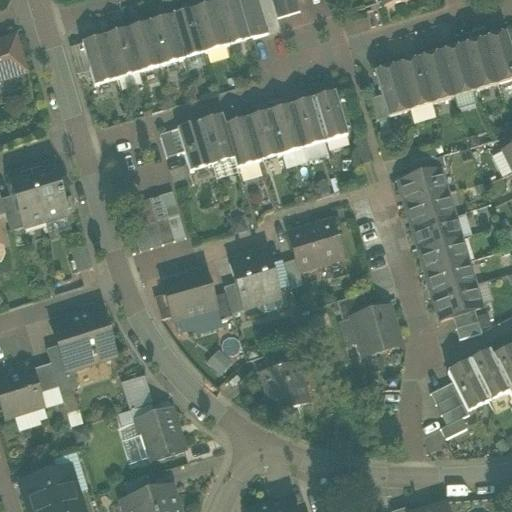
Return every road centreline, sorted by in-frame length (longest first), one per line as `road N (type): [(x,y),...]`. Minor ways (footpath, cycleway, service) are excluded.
road 1 (residential): [(121,285),(264,234),(277,217),(382,189),(423,331),(399,481)]
road 2 (residential): [(80,143),(347,64)]
road 3 (residential): [(259,449),(181,387),(121,285)]
road 4 (residential): [(511,13),(347,64)]
road 5 (residential): [(121,285),(80,143)]
road 6 (residential): [(399,481),(259,449)]
road 7 (unknown): [(382,189),(347,64)]
road 8 (residential): [(0,325),(121,285)]
road 9 (residential): [(80,143),(44,24)]
